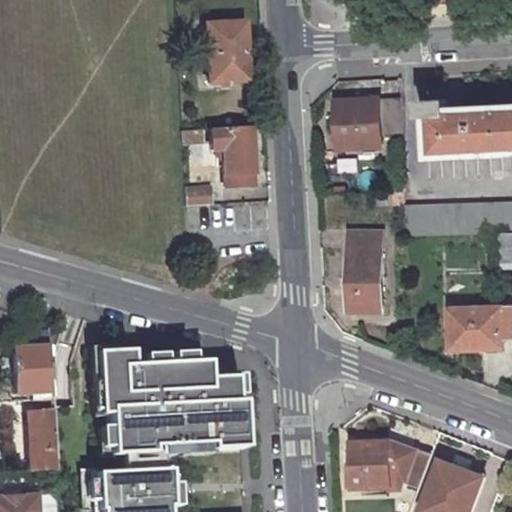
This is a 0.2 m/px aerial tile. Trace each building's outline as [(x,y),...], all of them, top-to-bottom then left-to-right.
[(243,23),(206,26),(210,85),(247,82),(245,56),(243,23)] [(401,97),(337,99),(339,144),(382,143),(382,134),(403,133),(401,97)] [(448,102),(421,102),(421,118),(433,117),(434,155),(511,152),(511,110),(449,113),(448,102)] [(249,128),(210,130),(210,150),(221,150),(223,190),(243,189),(243,174),(252,173),(251,155),(249,128)] [(200,131),(180,131),(181,145),(201,144),(200,131)] [(404,176),(392,176),(393,190),(405,190),(404,176)] [(185,207),(209,205),(208,189),(184,189),(185,207)] [(405,190),(393,190),(394,202),(406,201),(405,190)] [(511,204),(406,209),(407,239),(511,234),(511,204)] [(383,230),(350,230),(349,309),(383,309),(383,230)] [(511,307),(450,307),(451,349),(511,348),(511,307)] [(46,346),(11,347),(13,368),(14,392),(30,391),(31,400),(49,399),(46,346)] [(165,511),(165,509),(170,509),(168,466),(158,466),(158,457),(167,456),(167,446),(206,444),(206,450),(209,450),(209,454),(211,454),(210,450),(242,448),(240,415),(233,415),(230,376),(225,376),(225,371),(203,373),(202,361),(127,366),(127,356),(126,350),(90,353),(92,390),(102,390),(104,414),(106,455),(117,455),(118,468),(87,471),(89,510),(89,511),(165,511)] [(168,363),(167,353),(127,356),(127,366),(168,363)] [(92,390),(88,390),(90,418),(99,417),(99,415),(104,414),(102,390),(92,390)] [(50,410),(24,411),(27,465),(52,465),(50,410)] [(390,439),(354,440),(357,486),(392,484),(393,487),(407,487),(408,485),(422,490),(434,458),(434,456),(420,450),(419,452),(390,439)] [(422,490),(416,504),(437,511),(466,511),(480,476),(434,458),(422,490)] [(79,511),(89,510),(87,471),(87,469),(76,470),(79,511)] [(474,511),(487,478),(480,476),(466,511),(437,511),(416,504),(414,511),(415,511),(474,511)] [(0,511),(37,511),(36,492),(15,493),(15,497),(7,497),(7,493),(0,493),(0,511)]
